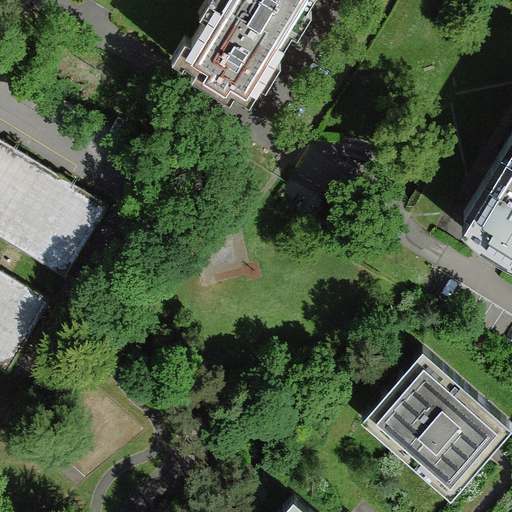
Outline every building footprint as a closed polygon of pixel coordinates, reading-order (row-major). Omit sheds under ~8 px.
[(92,0),(100,5),(112,12),(119,0),(92,0)] [(215,0),(181,57),(250,99),(285,42),(215,0)] [(215,0),(285,42),(310,0),(215,0)] [(110,204),(0,136),(0,235),(66,275),(110,204)] [(511,146),(491,180),(511,193),(511,146)] [(511,193),(491,180),(463,226),(482,244),(506,258),(511,260),(511,193)] [(0,267),(0,365),(8,370),(51,299),(0,267)] [(511,419),(418,337),(354,410),(448,494),(511,421),(511,419)] [(319,511),(289,485),(266,511),(319,511)]
